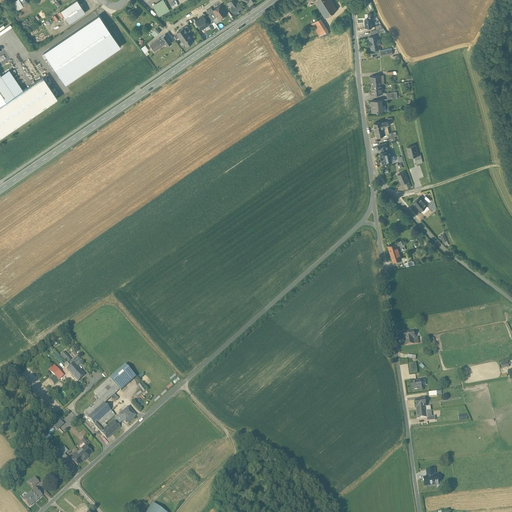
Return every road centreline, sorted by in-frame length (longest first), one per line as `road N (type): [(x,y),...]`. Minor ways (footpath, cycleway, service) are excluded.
road 1 (unclassified): [(361,222),(39,511)]
road 2 (secondary): [(0,190),(276,0)]
road 3 (unclassified): [(421,511),(377,227)]
road 4 (unclassified): [(511,299),(433,238),(385,186)]
road 5 (unclassified): [(368,160),(350,0)]
road 6 (track): [(397,196),(498,161),(511,185)]
